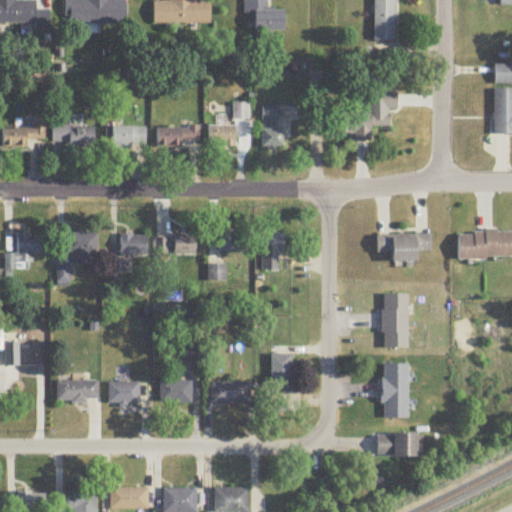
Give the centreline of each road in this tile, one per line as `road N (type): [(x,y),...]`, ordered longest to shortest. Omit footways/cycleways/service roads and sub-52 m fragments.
road 1 (residential): [(0,192),(327,193),(442,178),(511,180)]
road 2 (residential): [(315,438),(295,448),(0,447)]
road 3 (residential): [(315,438),(327,422),(327,193)]
road 4 (residential): [(442,178),(442,0)]
